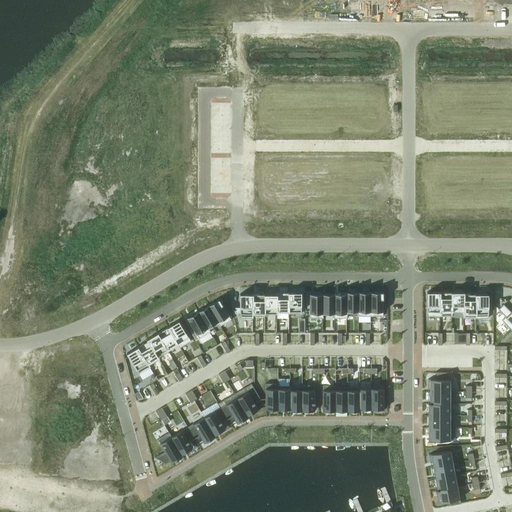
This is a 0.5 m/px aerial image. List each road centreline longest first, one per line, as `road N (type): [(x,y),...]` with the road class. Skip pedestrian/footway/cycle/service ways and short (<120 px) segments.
road 1 (residential): [(105,345),(201,288),(235,278),(408,276)]
road 2 (residential): [(408,276),(407,458),(418,511)]
road 3 (tertiary): [(408,245),(236,246)]
road 4 (residential): [(236,246),(236,82)]
road 5 (tertiary): [(236,246),(93,322)]
road 6 (residential): [(144,490),(105,345)]
road 7 (residential): [(257,146),(406,148)]
road 8 (tertiary): [(93,322),(82,343),(0,421)]
road 9 (residential): [(283,28),(405,28)]
road 10 (residential): [(406,148),(405,28)]
